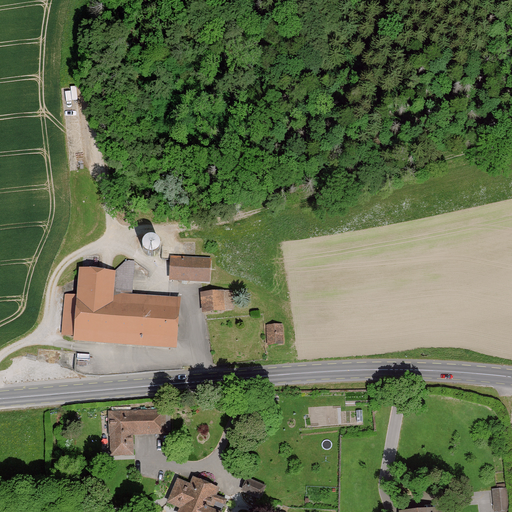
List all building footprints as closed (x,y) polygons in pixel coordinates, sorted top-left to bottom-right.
[(155,252),(156,250),(157,247),(156,245),(155,243),(154,241),(151,240),(149,240),(147,241),(145,242),(144,244),(143,246),(143,248),(144,250),(145,252),(147,253),(149,254),(151,254),(153,253),(155,252)] [(212,259),(173,256),(171,282),(210,285),(212,259)] [(116,259),(115,272),(113,298),(132,299),(134,261),(116,259)] [(115,272),(79,270),(77,294),(64,293),(61,340),(177,348),(180,303),(132,299),(113,298),(115,272)] [(226,293),(205,295),(207,313),(228,311),(226,293)] [(283,325),(266,326),(267,346),(284,345),(283,325)] [(161,410),(111,412),(113,459),(135,458),(134,436),(162,434),(161,410)] [(191,484),(180,478),(167,500),(182,509),(180,511),(218,511),(211,508),(221,490),(197,475),(191,484)] [(269,490),(251,480),(244,494),(262,504),(269,490)] [(492,490),(494,511),(508,511),(509,511),(507,489),(492,490)]
